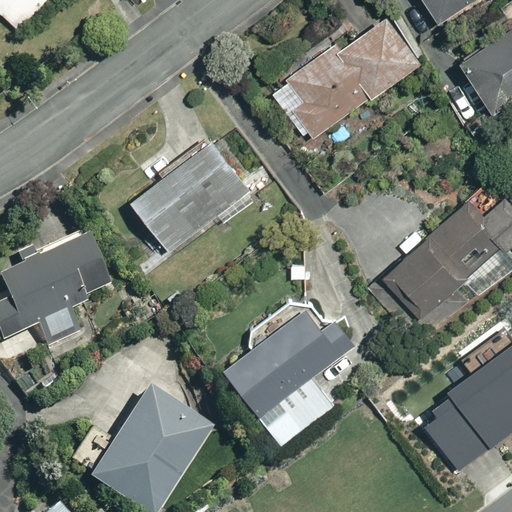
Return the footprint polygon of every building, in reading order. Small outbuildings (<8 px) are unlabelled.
[(0,0),(0,11),(18,27),(42,0),(0,0)] [(423,7),(439,29),(479,0),(430,0),(431,1),(423,7)] [(277,90),(315,140),(422,61),(390,20),(347,53),(339,43),(277,90)] [(511,30),(463,63),(496,113),(511,102),(511,30)] [(223,142),(134,203),(169,253),(257,192),(223,142)] [(475,197),(384,276),(423,320),(511,242),(511,201),(508,197),(489,214),(475,197)] [(0,305),(0,335),(3,341),(115,287),(90,236),(0,279),(0,283),(9,301),(0,305)] [(228,371),(281,444),(344,399),(327,375),(357,354),(321,305),(228,371)] [(511,420),(511,343),(418,414),(455,464),(511,420)] [(152,389),(95,479),(147,511),(162,511),(215,429),(152,389)]
